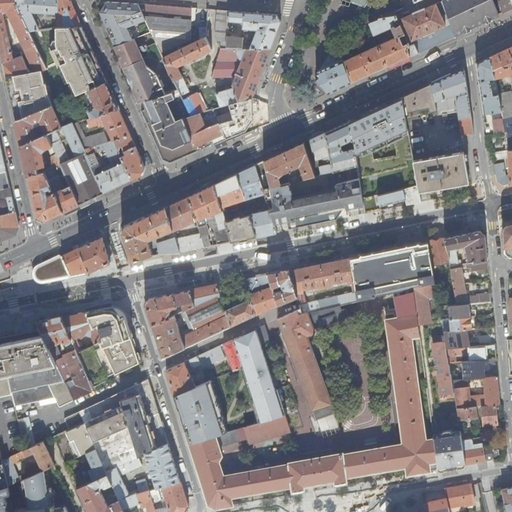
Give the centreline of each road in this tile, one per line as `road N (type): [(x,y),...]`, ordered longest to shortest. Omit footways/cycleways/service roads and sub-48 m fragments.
road 1 (tertiary): [(490,205),(127,281)]
road 2 (residential): [(199,511),(127,281)]
road 3 (secondary): [(468,49),(272,139)]
road 4 (residential): [(168,186),(82,0)]
road 5 (residential): [(496,265),(511,455)]
road 6 (residential): [(0,89),(35,248)]
road 7 (residential): [(490,205),(468,49)]
road 8 (secondary): [(168,186),(35,248)]
road 9 (residential): [(303,10),(266,112),(272,139)]
road 10 (residential): [(303,10),(169,0)]
road 11 (tertiary): [(127,281),(0,305)]
